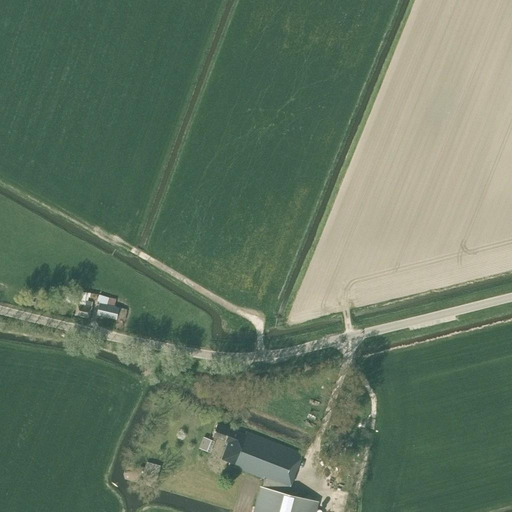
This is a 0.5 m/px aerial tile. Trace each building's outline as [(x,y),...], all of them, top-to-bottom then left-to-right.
[(78,305),(75,315),(89,318),(93,302),(86,300),(88,300),(89,297),(90,297),(90,298),(96,299),(98,294),(91,293),(80,291),(79,296),(66,293),(64,302),(78,305)] [(97,315),(123,321),(126,309),(119,308),(114,307),(116,300),(99,295),(97,301),(100,302),(99,303),(97,315)] [(310,410),(308,417),(315,420),(318,412),(310,410)] [(228,442),(222,459),(230,462),(229,465),(257,476),(256,477),(264,479),(262,486),(260,486),(253,511),(315,511),(318,502),(287,494),(290,488),(303,454),(246,431),(245,434),(230,428),(217,423),(213,436),(228,442)] [(201,447),(209,449),(213,436),(206,434),(201,447)] [(161,466),(147,462),(145,467),(140,466),(139,470),(144,471),(143,476),(157,480),(161,466)]
